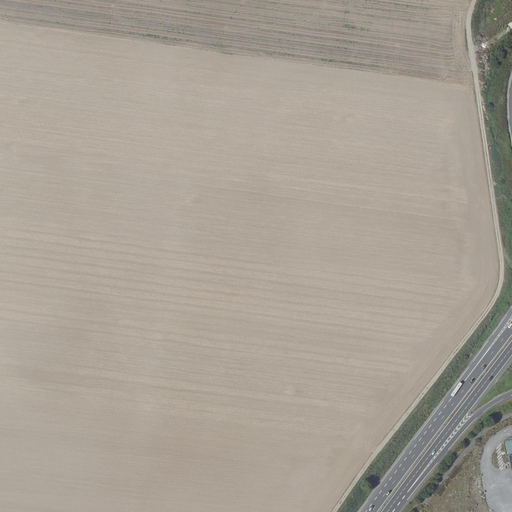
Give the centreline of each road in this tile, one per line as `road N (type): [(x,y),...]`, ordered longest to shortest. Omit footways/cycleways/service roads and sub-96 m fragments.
road 1 (track): [(470,0),(466,32),(497,283),(331,511)]
road 2 (trunk): [(386,511),(511,348)]
road 3 (trunk): [(393,511),(472,420),(511,394)]
road 4 (trunk): [(511,312),(444,415)]
road 5 (trunk): [(444,415),(372,511)]
